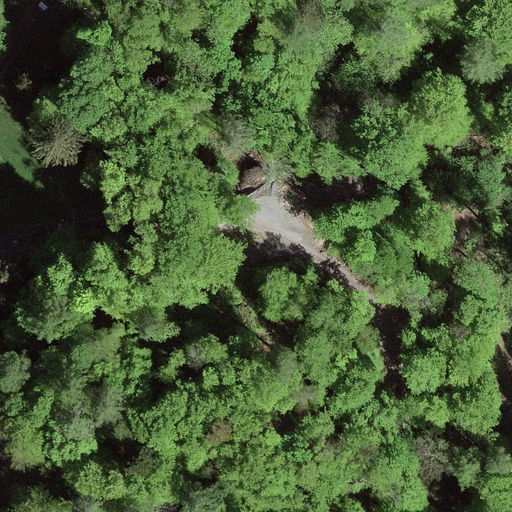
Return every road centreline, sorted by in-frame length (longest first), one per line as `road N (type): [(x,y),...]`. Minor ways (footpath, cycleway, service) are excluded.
road 1 (track): [(447,511),(398,430),(388,339),(367,297),(312,259),(166,262),(114,276),(65,315),(25,374),(0,440)]
road 2 (track): [(312,259),(259,225),(176,216),(118,215),(0,239)]
